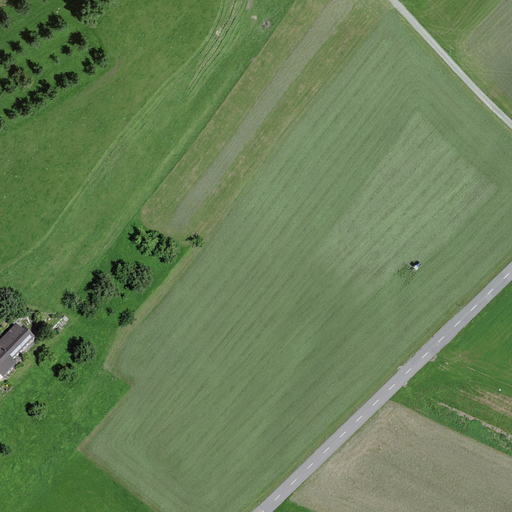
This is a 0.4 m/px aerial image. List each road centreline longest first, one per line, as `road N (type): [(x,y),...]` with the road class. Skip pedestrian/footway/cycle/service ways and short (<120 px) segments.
road 1 (tertiary): [(511,270),(262,511)]
road 2 (track): [(390,0),(511,124)]
